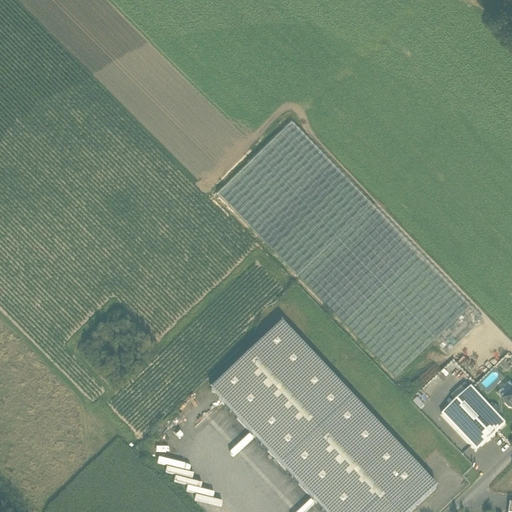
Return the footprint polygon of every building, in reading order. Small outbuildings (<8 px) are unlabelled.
[(217,195),(395,379),(434,342),(448,355),(483,321),(291,123),(217,195)] [(211,392),(323,511),(366,511),(414,467),(281,326),(211,392)] [(504,425),(470,388),(441,416),(475,452),(486,442),(487,443),(494,436),(493,435),(504,425)] [(461,388),(451,398),(454,402),(465,391),(461,388)] [(511,409),(511,391),(503,400),(504,401),(504,404),(508,409),(511,409)] [(414,467),(366,511),(411,511),(436,490),(414,467)]
